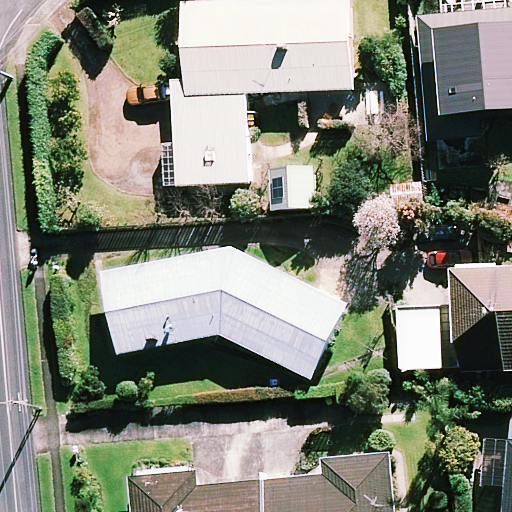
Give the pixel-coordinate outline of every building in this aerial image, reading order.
[(359,89),(356,0),(320,0),(190,4),(193,80),(179,81),(183,186),(254,183),(251,93),(359,89)] [(511,22),(466,24),(466,15),(426,16),(431,142),(455,141),(454,116),(511,113),(511,22)] [(351,309),(241,250),(110,274),(124,351),(227,334),(317,378),(351,309)] [(511,369),(511,267),(465,268),(464,311),(406,310),(406,368),(511,369)] [(511,511),(511,441),(486,439),(482,484),(511,486),(508,511),(511,511)] [(400,511),(396,454),(325,460),(326,476),(200,487),(199,470),(135,476),(138,511),(400,511)]
